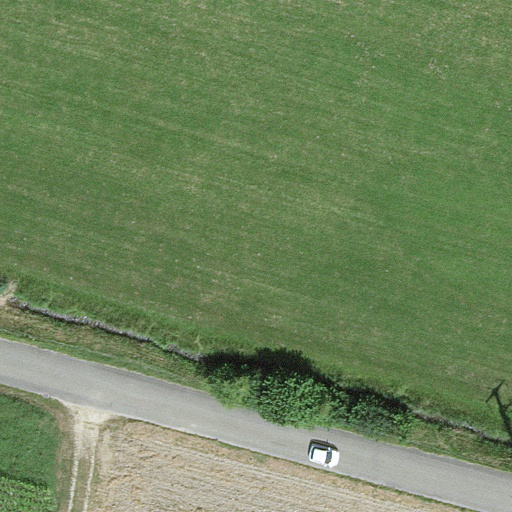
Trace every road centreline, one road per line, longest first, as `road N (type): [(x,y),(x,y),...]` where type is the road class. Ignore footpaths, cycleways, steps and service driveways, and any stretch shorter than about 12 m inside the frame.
road 1 (unclassified): [(511,505),(0,363)]
road 2 (track): [(68,511),(89,387)]
